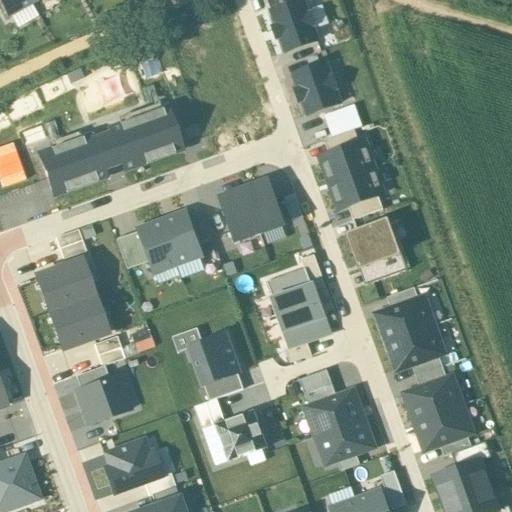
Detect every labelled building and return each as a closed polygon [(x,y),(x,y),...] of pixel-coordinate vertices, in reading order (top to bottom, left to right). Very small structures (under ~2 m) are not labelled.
[(29,0),(0,0),(0,6),(7,19),(32,5),(29,0)] [(292,0),(269,9),(285,52),(321,38),(306,0),(292,0)] [(328,60),(293,73),(310,117),(345,104),(328,60)] [(182,151),(166,109),(109,130),(110,135),(91,141),(90,137),(38,156),(53,198),(105,179),(101,167),(119,160),(124,172),(182,151)] [(324,142),(329,156),(359,145),(354,131),(324,142)] [(329,156),(320,159),(329,185),(375,169),(365,143),(359,145),(329,156)] [(384,195),(375,169),(329,185),(339,211),(348,208),(378,197),(384,195)] [(268,181),(244,190),(260,235),(285,227),(268,181)] [(260,235),(244,190),(219,199),(236,244),(260,235)] [(378,197),(348,208),(353,222),(383,210),(378,197)] [(187,213),(161,222),(177,266),(203,257),(187,213)] [(387,219),(345,235),(359,272),(401,256),(387,219)] [(151,275),(177,266),(161,222),(136,231),(136,233),(147,264),(151,275)] [(80,230),(56,238),(65,261),(88,254),(80,230)] [(147,264),(136,233),(116,241),(126,271),(147,264)] [(80,261),(35,278),(48,314),(94,298),(80,261)] [(272,297),(270,298),(289,352),(333,336),(313,282),(310,284),(305,270),(267,284),(272,297)] [(94,298),(48,314),(62,351),(107,335),(94,298)] [(423,300),(377,317),(387,344),(433,327),(423,300)] [(433,327),(387,344),(397,371),(443,354),(433,327)] [(229,328),(182,345),(199,396),(247,380),(229,328)] [(137,350),(153,347),(150,330),(134,333),(137,350)] [(119,336),(96,342),(102,365),(125,358),(119,336)] [(76,392),(89,426),(129,412),(117,378),(76,392)] [(452,379),(405,396),(415,423),(462,406),(452,379)] [(353,393),(307,410),(317,438),(363,421),(353,393)] [(472,434),(462,406),(415,423),(425,451),(472,434)] [(254,413),(216,426),(229,463),(267,449),(254,413)] [(373,448),(363,421),(317,438),(326,465),(373,448)] [(105,469),(114,495),(161,478),(152,452),(148,453),(143,441),(104,455),(108,468),(105,469)] [(0,466),(0,511),(8,511),(40,501),(24,458),(0,466)] [(480,459),(433,476),(443,503),(490,486),(480,459)] [(394,472),(380,477),(393,510),(406,506),(394,472)] [(499,511),(490,486),(443,503),(446,511),(499,511)] [(389,511),(381,488),(354,498),(359,511),(389,511)] [(329,511),(359,511),(354,498),(328,507),(329,511)] [(181,511),(177,500),(143,511),(181,511)]
